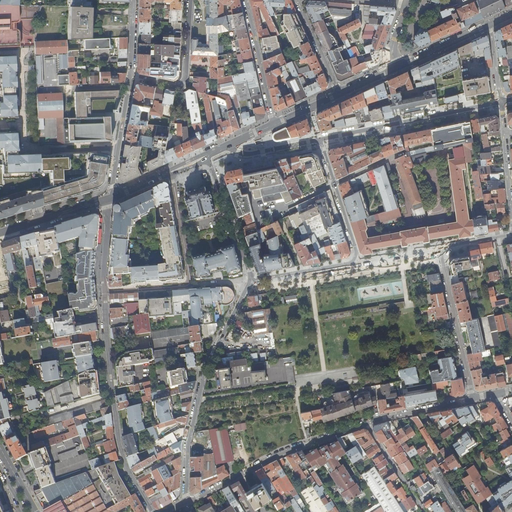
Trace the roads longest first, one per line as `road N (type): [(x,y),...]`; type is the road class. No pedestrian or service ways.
road 1 (residential): [(473,400),(296,447),(188,501)]
road 2 (residential): [(250,274),(206,365),(187,445),(186,502)]
road 3 (residential): [(149,511),(127,471),(109,390),(103,292)]
road 4 (residential): [(103,292),(191,285),(171,171)]
road 5 (tertiary): [(501,102),(319,140)]
road 6 (residential): [(473,400),(443,266)]
road 7 (residential): [(191,0),(184,81),(130,74)]
road 8 (residential): [(245,0),(273,124)]
road 9 (residential): [(209,155),(250,274)]
road 10 (residential): [(353,260),(319,140)]
